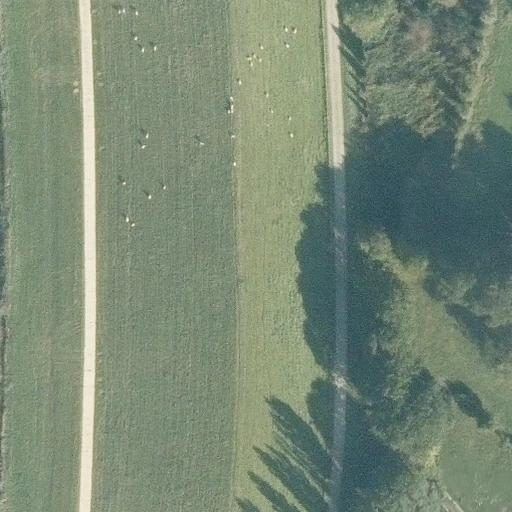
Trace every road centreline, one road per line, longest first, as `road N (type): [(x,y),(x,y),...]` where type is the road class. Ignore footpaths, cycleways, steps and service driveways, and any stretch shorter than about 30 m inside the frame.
road 1 (residential): [(329,511),(336,402),(328,0)]
road 2 (track): [(85,511),(85,0)]
